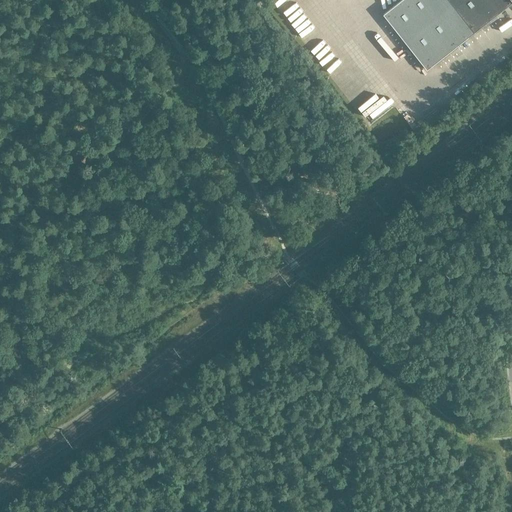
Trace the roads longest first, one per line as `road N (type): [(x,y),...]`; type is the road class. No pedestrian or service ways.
road 1 (track): [(192,74),(97,163),(72,219),(0,282)]
road 2 (track): [(192,74),(274,243),(320,290)]
road 3 (track): [(320,290),(419,396),(493,439),(511,437)]
